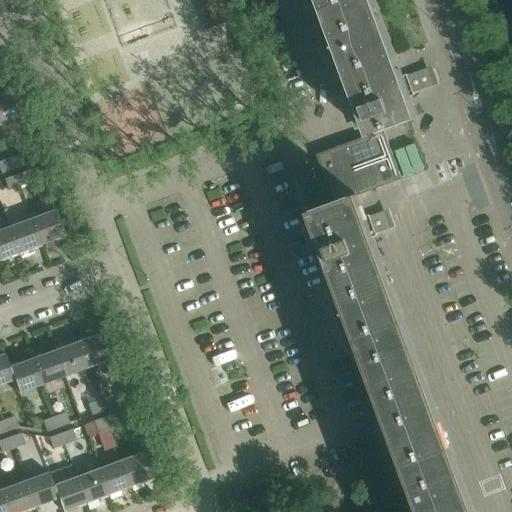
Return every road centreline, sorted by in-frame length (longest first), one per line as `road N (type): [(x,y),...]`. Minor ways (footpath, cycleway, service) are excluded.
road 1 (residential): [(122,270),(31,28)]
road 2 (residential): [(206,499),(122,270)]
road 3 (unclassified): [(469,75),(473,112),(511,219)]
road 4 (residential): [(0,316),(122,270)]
